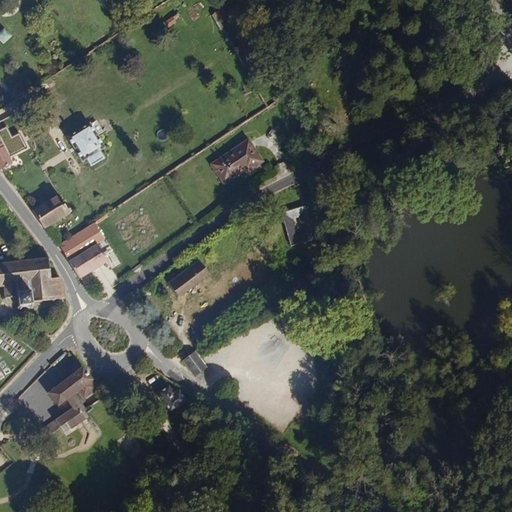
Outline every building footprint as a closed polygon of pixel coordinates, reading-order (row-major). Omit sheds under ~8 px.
[(223,7),(211,14),(218,26),(230,18),(223,7)] [(169,26),(182,20),(179,14),(166,20),(169,26)] [(0,39),(5,44),(13,35),(5,28),(0,33),(0,39)] [(99,159),(95,154),(101,150),(88,128),(64,143),(78,164),(83,162),(86,167),(99,159)] [(7,144),(0,133),(0,163),(8,174),(21,165),(11,150),(7,144)] [(266,162),(251,138),(211,163),(227,187),(266,162)] [(17,146),(13,139),(7,144),(11,150),(17,146)] [(44,228),(73,208),(62,191),(32,211),(44,228)] [(287,248),(318,242),(310,205),(305,206),(285,211),(279,213),(287,248)] [(99,266),(108,260),(93,238),(98,234),(93,224),(56,246),(78,279),(99,266)] [(0,260),(0,292),(3,292),(4,303),(13,303),(14,311),(32,310),(31,303),(63,301),(62,278),(50,279),(49,258),(0,260)] [(200,264),(167,283),(170,291),(176,299),(209,280),(200,264)] [(206,367),(194,351),(181,361),(193,376),(206,367)] [(99,388),(75,357),(62,366),(70,376),(48,393),(59,408),(68,401),(76,412),(66,420),(74,430),(91,418),(74,396),(81,391),(86,398),(99,388)] [(170,411),(187,399),(177,390),(173,392),(169,387),(158,394),(170,411)] [(130,432),(118,441),(133,461),(145,453),(130,432)]
